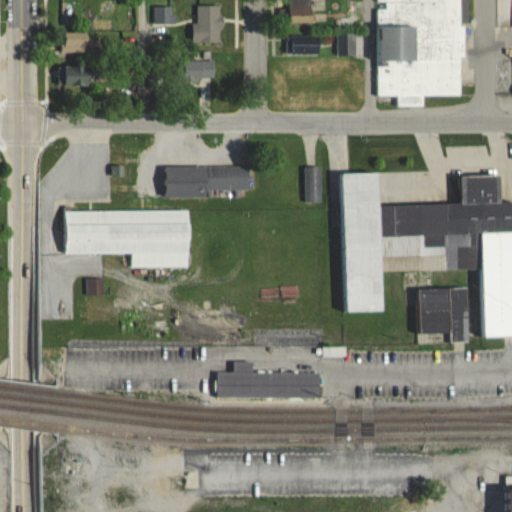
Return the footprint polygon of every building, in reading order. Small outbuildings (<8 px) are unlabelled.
[(314,10),(321,10),(321,0),(288,0),(289,23),(314,22),(314,10)] [(376,0),(376,95),(395,95),(395,105),(422,105),(422,94),(465,94),(465,0),(376,0)] [(197,33),(219,33),(219,5),(197,5),(197,33)] [(88,53),(88,32),(61,32),(61,53),(88,53)] [(318,35),(285,35),(285,54),(318,54),(318,35)] [(183,81),(214,81),(214,60),(183,60),(183,81)] [(63,66),(63,86),(91,86),(91,66),(63,66)] [(207,197),(207,189),(248,189),(248,166),(165,166),(165,197),(207,197)] [(320,202),(320,167),(304,167),(304,202),(320,202)] [(345,313),(384,312),(383,272),(480,270),(482,338),(511,337),(511,202),(501,202),(501,175),(461,176),(462,204),(380,206),(379,172),(342,173),(345,313)] [(65,211),(65,254),(130,254),(130,268),(188,267),(188,211),(65,211)] [(417,289),(417,335),(449,335),(449,342),(468,342),(468,289),(417,289)] [(241,317),(191,317),(191,334),(241,334),(241,317)] [(219,376),(219,399),(318,399),(318,377),(253,377),(253,365),(234,365),(234,376),(219,376)]
